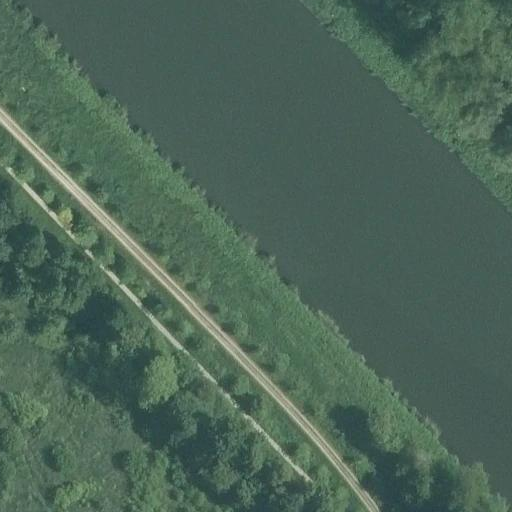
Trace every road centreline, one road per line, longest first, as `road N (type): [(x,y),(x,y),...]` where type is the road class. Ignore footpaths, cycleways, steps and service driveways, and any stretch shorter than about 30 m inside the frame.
road 1 (track): [(377,511),(292,409),(0,115)]
road 2 (track): [(340,0),(511,176)]
